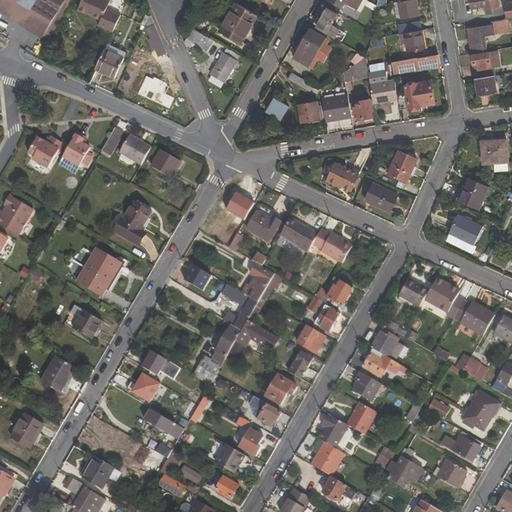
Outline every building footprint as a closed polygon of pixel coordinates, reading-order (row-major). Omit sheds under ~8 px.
[(0,0),(0,15),(50,39),(73,0),(0,0)] [(121,16),(107,10),(110,5),(99,0),(82,0),(76,14),(99,25),(96,30),(111,37),(121,16)] [(329,0),(341,8),(342,7),(344,3),(346,4),(357,11),(361,3),(363,0),(329,0)] [(395,5),(398,5),(400,19),(404,18),(420,16),(417,0),(408,0),(377,5),(376,11),(373,25),(398,21),(397,19),(395,5)] [(470,0),(472,9),(486,6),(487,14),(492,13),(491,8),(499,7),(497,0),(470,0)] [(369,1),(366,5),(376,11),(377,5),(376,5),(369,1)] [(220,32),(242,44),(258,15),(236,3),(220,32)] [(357,11),(361,13),(366,5),(361,3),(357,11)] [(328,8),(317,27),(336,37),(340,30),(332,26),(339,14),(328,8)] [(498,31),(510,29),(509,19),(506,19),(497,21),(498,31)] [(405,24),(398,25),(398,23),(395,24),(397,34),(400,34),(422,30),(421,21),(405,24)] [(495,34),(493,24),(468,29),(472,54),(488,51),(485,36),(495,34)] [(149,27),(163,56),(166,53),(154,25),(149,27)] [(207,52),(215,41),(193,29),(187,38),(191,41),(193,39),(207,52)] [(311,29),(294,58),(309,67),(326,37),(311,29)] [(402,43),(406,42),(408,51),(425,48),(422,30),(400,34),(402,43)] [(115,78),(124,57),(106,49),(96,70),(115,78)] [(495,75),(503,74),(499,51),(473,56),(475,66),(478,66),(480,78),(495,75)] [(358,53),(352,61),(355,64),(359,61),(365,57),(360,54),(358,53)] [(223,54),(211,74),(225,82),(237,62),(223,54)] [(392,62),(394,73),(441,66),(439,54),(392,62)] [(365,57),(359,61),(362,79),(369,78),(366,57),(365,57)] [(345,82),(362,79),(359,61),(355,64),(343,72),(345,82)] [(301,84),(314,92),(317,87),(292,72),(289,79),(300,86),(301,84)] [(478,96),(498,93),(495,75),(480,78),(475,79),(478,96)] [(147,77),(139,94),(169,108),(174,98),(163,92),(167,83),(154,78),(153,80),(147,77)] [(397,93),(395,79),(370,83),(373,104),(398,100),(397,93)] [(429,105),(435,104),(431,81),(405,85),(406,92),(397,93),(398,100),(400,109),(408,108),(416,111),(426,110),(429,105)] [(326,124),(334,122),(345,120),(345,121),(351,120),(347,94),(322,99),(326,124)] [(290,106),(277,99),(268,113),(281,121),(290,106)] [(353,107),(354,113),(357,112),(358,120),(363,119),(373,117),(371,100),(360,101),(360,103),(356,104),(356,106),(353,107)] [(302,123),(321,119),(318,101),(298,105),(302,123)] [(102,151),(108,154),(121,131),(115,128),(102,151)] [(124,133),(121,131),(108,154),(111,156),(124,133)] [(89,151),(83,148),(85,145),(88,139),(77,133),(63,157),(80,167),(89,151)] [(129,134),(119,153),(141,165),(151,147),(129,134)] [(482,142),(497,140),(497,136),(477,138),(478,153),(483,153),(482,142)] [(37,137),(28,153),(35,157),(32,160),(48,169),(64,144),(51,137),(49,139),(47,143),(44,141),(37,137)] [(483,164),(508,162),(506,140),(497,140),(482,142),(483,153),(483,164)] [(160,150),(151,166),(173,179),(182,163),(160,150)] [(399,150),(389,173),(407,182),(418,159),(399,150)] [(331,174),(327,182),(341,188),(351,193),(359,175),(352,172),(335,164),(331,174)] [(331,174),(328,172),(323,183),(340,191),(341,188),(327,182),(331,174)] [(479,210),(489,187),(469,178),(465,186),(464,189),(462,188),(457,200),(479,210)] [(366,200),(390,212),(398,195),(374,183),(366,200)] [(0,226),(18,237),(34,210),(9,195),(3,205),(6,207),(2,213),(0,216),(0,226)] [(123,220),(116,232),(138,245),(145,233),(143,232),(141,231),(148,219),(152,212),(134,202),(123,221),(123,220)] [(281,222),(272,217),(271,219),(258,211),(247,229),(269,242),(281,222)] [(449,233),(474,245),(483,226),(458,214),(449,233)] [(223,236),(230,226),(236,230),(240,223),(233,219),(227,215),(216,232),(223,236)] [(300,247),(300,249),(308,254),(313,245),(319,234),(291,217),(280,236),(300,247)] [(148,219),(141,231),(143,232),(150,220),(148,219)] [(331,233),(331,234),(322,229),(319,234),(313,245),(322,250),(321,251),(342,264),(353,245),(331,233)] [(0,234),(0,253),(8,239),(0,234)] [(243,237),(237,234),(229,248),(235,251),(243,237)] [(96,248),(77,282),(103,298),(106,292),(115,297),(133,266),(124,261),(123,264),(96,248)] [(262,267),(267,258),(257,252),(252,261),(257,264),(262,267)] [(254,276),(249,286),(254,290),(250,298),(258,302),(260,298),(268,285),(275,274),(262,267),(257,264),(251,274),(254,276)] [(43,274),(34,269),(30,277),(39,282),(43,274)] [(282,279),(275,274),(268,285),(276,290),(282,279)] [(343,308),(345,304),(355,289),(335,277),(327,291),(323,297),(343,308)] [(425,299),(430,291),(409,279),(399,296),(420,308),(425,299)] [(465,299),(458,295),(444,287),(446,284),(437,279),(430,291),(425,299),(455,317),(465,300),(465,299)] [(460,292),(446,284),(444,287),(458,295),(460,292)] [(228,285),(222,295),(227,298),(229,294),(243,302),(246,304),(236,321),(233,320),(215,310),(213,314),(224,321),(242,331),(248,320),(258,302),(250,298),(228,285)] [(323,297),(327,291),(321,288),(315,298),(321,301),(323,297)] [(308,307),(317,312),(323,302),(321,301),(315,298),(314,297),(308,307)] [(258,302),(248,320),(253,323),(266,301),(260,298),(258,302)] [(484,336),(495,315),(472,303),(472,304),(465,300),(455,317),(454,319),(484,336)] [(246,304),(243,302),(233,320),(236,321),(246,304)] [(351,319),(356,310),(345,304),(343,308),(341,313),(351,319)] [(326,305),(315,324),(329,332),(340,314),(326,305)] [(84,311),(74,329),(92,339),(102,322),(84,311)] [(511,321),(504,316),(494,334),(511,343),(511,321)] [(242,331),(235,341),(245,347),(249,339),(272,352),(280,339),(253,323),(248,320),(242,331)] [(227,333),(212,359),(205,355),(193,375),(210,385),(216,374),(229,352),(235,341),(242,331),(224,321),(220,329),(227,333)] [(297,343),(317,354),(327,336),(307,325),(297,343)] [(405,346),(398,343),(402,336),(395,332),(383,325),(371,348),(383,355),(389,358),(396,362),(405,346)] [(407,332),(397,327),(395,332),(402,336),(404,337),(407,332)] [(404,337),(409,340),(414,332),(408,329),(407,332),(404,337)] [(235,341),(229,352),(244,360),(250,350),(245,347),(235,341)] [(448,358),(450,355),(437,347),(433,354),(448,362),(449,363),(457,368),(463,371),(471,358),(464,354),(458,363),(448,358)] [(143,366),(158,375),(167,360),(152,351),(143,366)] [(313,358),(303,352),(299,358),(309,364),(313,358)] [(387,369),(396,375),(399,370),(406,375),(409,370),(396,362),(389,358),(383,355),(381,358),(372,352),(363,367),(382,378),(387,369)] [(57,357),(42,383),(60,393),(75,367),(57,357)] [(463,371),(474,378),(482,364),(471,358),(463,371)] [(511,399),(511,390),(507,387),(511,378),(511,364),(508,362),(493,389),(511,399)] [(457,368),(449,363),(446,367),(455,372),(457,368)] [(383,385),(360,371),(355,381),(356,381),(353,386),(355,387),(352,390),(373,402),(383,385)] [(443,373),(436,385),(443,389),(450,377),(443,373)] [(279,375),(266,396),(281,405),(288,393),(293,395),(298,386),(279,375)] [(228,384),(220,379),(217,386),(225,391),(228,384)] [(194,405),(200,395),(195,392),(189,401),(194,405)] [(480,393),(465,419),(485,430),(500,404),(480,393)] [(196,424),(201,414),(198,413),(203,405),(205,407),(210,399),(204,395),(197,406),(188,423),(199,429),(200,426),(196,424)] [(451,409),(435,400),(428,410),(444,420),(451,409)] [(349,427),(365,436),(378,413),(359,402),(346,425),(349,427)] [(415,404),(406,419),(413,423),(422,407),(415,404)] [(282,414),(267,405),(263,411),(256,409),(253,415),(274,428),(282,414)] [(413,423),(408,431),(413,434),(427,411),(422,407),(413,423)] [(151,410),(145,420),(169,435),(178,440),(185,430),(175,424),(151,410)] [(184,415),(180,422),(185,425),(189,418),(184,415)] [(25,416),(13,437),(29,446),(37,432),(39,433),(43,426),(25,416)] [(325,443),(336,449),(349,427),(346,425),(331,416),(318,439),(325,443)] [(237,423),(246,428),(250,422),(241,417),(237,423)] [(188,423),(185,429),(195,434),(199,429),(188,423)] [(247,434),(239,446),(257,456),(261,449),(258,448),(264,437),(254,431),(251,436),(247,434)] [(402,439),(389,432),(383,444),(395,451),(402,439)] [(483,444),(463,432),(453,450),(473,462),(483,444)] [(320,452),(322,453),(314,467),(332,477),(345,455),(336,449),(325,443),(320,452)] [(173,451),(161,444),(156,452),(162,455),(168,459),(170,455),(173,451)] [(216,463),(235,474),(246,456),(227,445),(216,463)] [(139,459),(154,468),(162,455),(156,452),(147,446),(139,459)] [(376,464),(385,469),(394,453),(385,448),(376,464)] [(409,448),(404,456),(410,459),(414,452),(409,448)] [(322,453),(320,452),(312,466),(314,467),(322,453)] [(165,474),(168,476),(178,459),(170,455),(168,459),(161,471),(165,474)] [(410,476),(417,480),(423,469),(401,457),(397,465),(392,462),(388,470),(392,473),(388,480),(403,489),(410,476)] [(433,475),(458,489),(468,472),(442,457),(433,475)] [(119,473),(95,459),(84,477),(103,488),(109,477),(114,480),(119,473)] [(0,469),(0,498),(2,495),(3,495),(14,478),(0,469)] [(165,474),(159,485),(181,497),(187,487),(168,476),(165,474)] [(225,476),(216,492),(231,500),(240,485),(225,476)] [(369,499),(376,502),(388,480),(382,476),(369,499)] [(332,477),(323,493),(339,502),(341,498),(340,497),(347,486),(332,477)] [(88,487),(74,479),(69,489),(78,494),(71,506),(74,508),(80,511),(100,511),(107,500),(87,489),(88,487)] [(511,511),(511,485),(510,485),(497,508),(504,511),(511,511)] [(303,511),(311,499),(295,490),(282,511),(303,511)] [(360,494),(354,504),(356,505),(362,508),(363,509),(369,499),(360,494)] [(189,511),(215,511),(216,511),(197,500),(193,507),(189,511)] [(441,511),(442,511),(423,501),(416,511),(441,511)] [(189,511),(193,507),(187,503),(183,504),(178,511),(189,511)]
